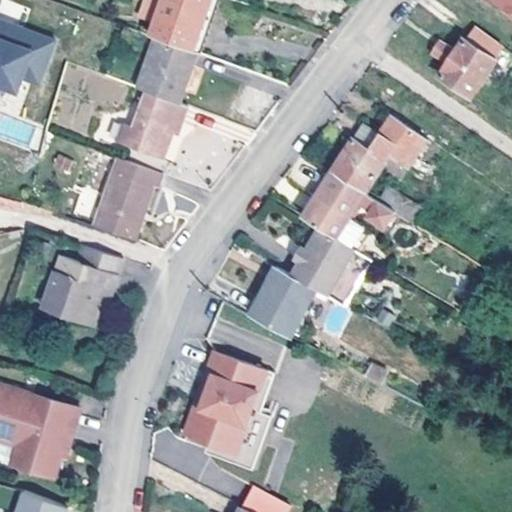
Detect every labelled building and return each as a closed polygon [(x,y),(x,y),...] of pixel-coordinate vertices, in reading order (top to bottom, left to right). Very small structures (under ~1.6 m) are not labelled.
[(160,38),(195,50),(213,0),(165,0),(153,35),(160,38)] [(511,0),(492,0),(511,13),(511,0)] [(60,39),(0,17),(0,81),(24,91),(29,76),(45,82),(60,39)] [(475,93),(506,45),(477,27),(460,50),(444,39),(435,53),(451,63),(444,74),(475,93)] [(200,51),(195,50),(160,38),(141,90),(145,91),(153,94),(181,103),(188,85),(194,68),(200,51)] [(194,68),(188,85),(193,87),(200,70),(194,68)] [(426,98),(413,89),(407,99),(420,108),(426,98)] [(145,91),(140,106),(148,108),(153,94),(145,91)] [(188,107),(181,103),(153,94),(148,108),(140,106),(133,128),(122,125),(116,142),(163,158),(171,135),(177,137),(188,107)] [(381,132),(418,156),(431,137),(394,113),(381,132)] [(413,163),(418,156),(381,132),(365,121),(333,168),(368,189),(370,186),(388,158),(394,150),(413,163)] [(136,238),(154,185),(159,187),(164,172),(120,156),(96,224),(136,238)] [(388,158),(370,186),(384,196),(402,168),(388,158)] [(320,222),(338,233),(361,199),(375,207),(370,213),(386,224),(397,208),(368,189),(333,168),(304,212),(320,222)] [(373,253),(338,233),(320,222),(307,245),(300,258),(292,272),(318,287),(345,302),(373,253)] [(294,255),(300,258),(307,245),(301,242),(294,255)] [(65,256),(50,303),(67,309),(66,314),(95,322),(102,296),(105,289),(114,293),(125,257),(87,245),(82,261),(65,256)] [(279,265),(269,282),(273,284),(282,267),(279,265)] [(293,336),(318,287),(292,272),(282,267),(273,284),(269,282),(252,315),(293,336)] [(105,289),(102,296),(112,299),(114,293),(105,289)] [(48,308),(66,314),(67,309),(50,303),(48,308)] [(346,365),(359,373),(365,361),(347,351),(341,363),(346,365)] [(244,452),(272,371),(219,353),(212,374),(218,376),(207,408),(201,406),(191,435),(234,449),(244,452)] [(272,371),(244,452),(234,449),(231,459),(260,468),(277,415),(266,411),(278,373),(272,371)] [(218,376),(212,374),(201,406),(207,408),(218,376)] [(0,380),(0,434),(23,441),(18,461),(61,473),(66,455),(72,457),(86,406),(0,380)] [(70,511),(73,506),(30,490),(29,490),(21,511),(70,511)]
